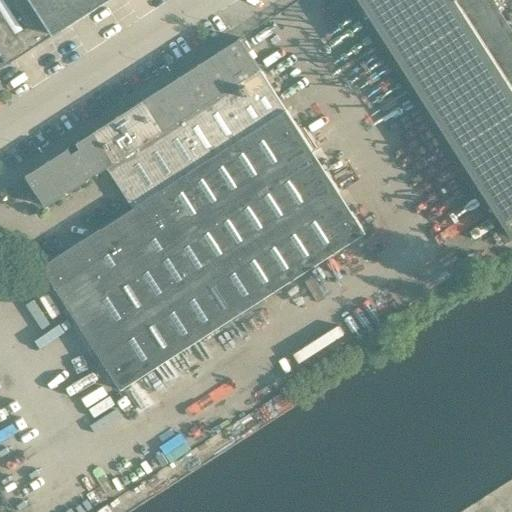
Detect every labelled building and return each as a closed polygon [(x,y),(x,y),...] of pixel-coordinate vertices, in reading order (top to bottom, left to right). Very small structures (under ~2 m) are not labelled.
[(47,21),(33,0),(0,0),(0,51),(5,59),(7,63),(41,41),(34,29),(47,21)] [(45,0),(63,27),(105,0),(45,0)] [(349,0),(505,243),(511,237),(511,31),(492,0),(349,0)] [(47,21),(34,29),(41,41),(54,32),(47,21)] [(69,147),(26,174),(36,189),(30,193),(36,203),(42,199),(47,207),(89,180),(89,178),(97,173),(97,175),(108,168),(134,208),(43,266),(122,389),(366,232),(240,37),(77,142),(80,148),(72,153),(69,147)]
